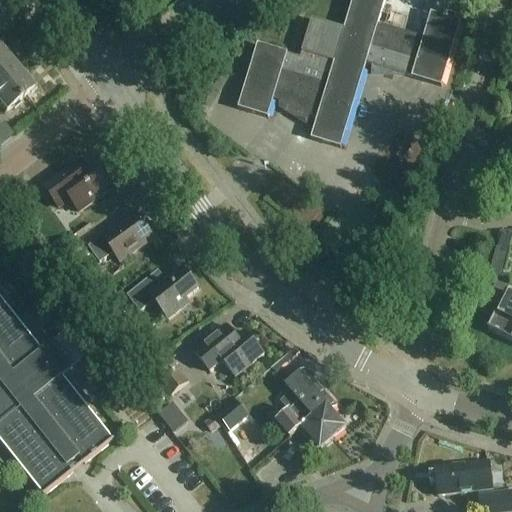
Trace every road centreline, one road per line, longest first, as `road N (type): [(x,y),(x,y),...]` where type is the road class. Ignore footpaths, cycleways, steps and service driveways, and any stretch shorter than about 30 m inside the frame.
road 1 (unclassified): [(409,384),(265,284),(110,86)]
road 2 (residential): [(442,216),(511,2)]
road 3 (residential): [(409,384),(442,216)]
road 4 (tertiary): [(110,86),(224,0)]
road 5 (unclassified): [(0,173),(110,86)]
